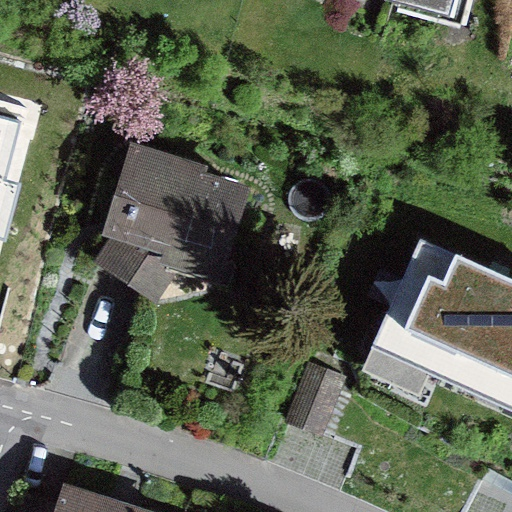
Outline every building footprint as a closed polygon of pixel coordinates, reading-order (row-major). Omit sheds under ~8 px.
[(387,0),(461,19),(466,0),(387,0)] [(0,200),(21,121),(0,115),(0,200)] [(112,216),(128,220),(99,262),(141,290),(167,251),(220,265),(241,187),(200,176),(201,170),(135,152),(126,186),(122,185),(112,216)] [(511,281),(420,240),(372,348),(511,411),(511,281)] [(319,433),(341,377),(311,365),(289,421),(319,433)] [(134,511),(63,489),(57,506),(25,496),(19,511),(134,511)]
